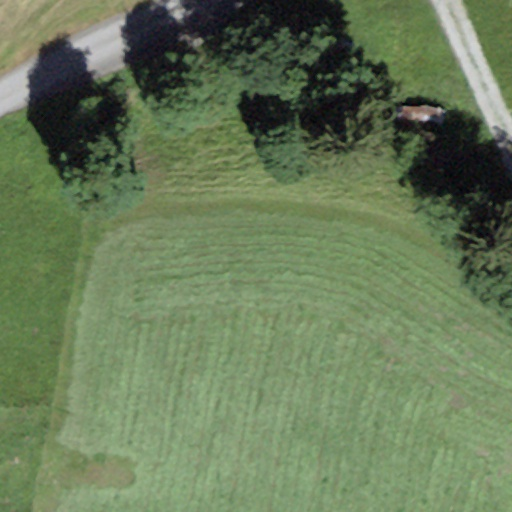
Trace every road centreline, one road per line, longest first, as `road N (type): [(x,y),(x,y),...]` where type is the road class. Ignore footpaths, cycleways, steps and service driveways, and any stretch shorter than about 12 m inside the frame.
road 1 (unclassified): [(211,0),(0,98)]
road 2 (track): [(511,107),(454,0)]
